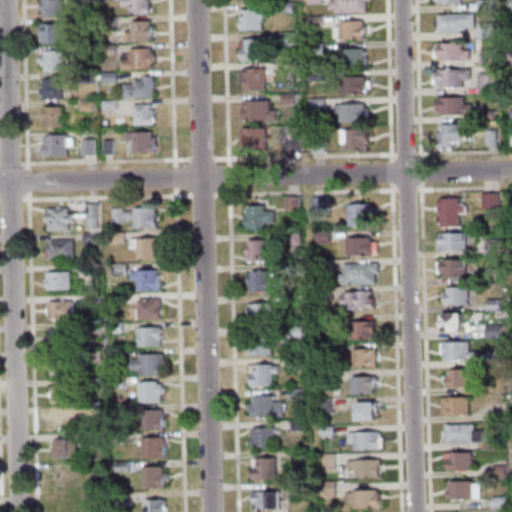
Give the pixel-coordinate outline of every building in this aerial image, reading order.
[(41,0),(60,0),(61,15),(41,16),(41,9),(40,9),(39,1),(41,1),(41,0)] [(147,0),(148,13),(129,14),(129,6),(121,6),(120,0),(147,0)] [(334,12),(334,9),(328,9),(328,0),(365,0),(365,11),(334,12)] [(476,0),(490,0),(490,9),(476,10),(476,0)] [(292,2),(292,12),(278,12),(278,2),(292,2)] [(267,16),(260,17),(261,29),(239,29),(239,10),(267,9),(267,16)] [(473,27),(464,27),(464,31),(437,31),(437,14),(473,13),(473,27)] [(306,27),(305,16),(320,16),(320,26),(306,27)] [(89,17),(90,27),(76,27),(75,18),(89,17)] [(114,28),(99,29),(99,18),(114,17),(114,28)] [(149,21),(149,25),(151,25),(151,36),(149,36),(149,40),(124,41),(124,32),(130,32),(130,28),(131,28),(131,22),(149,21)] [(339,38),(339,22),(361,22),(362,38),(339,38)] [(493,37),(476,38),(476,24),(493,23),(493,37)] [(60,24),(61,32),(70,32),(70,42),(42,43),(42,37),(40,37),(39,24),(60,24)] [(279,45),(279,33),(293,32),(293,45),(279,45)] [(240,39),(261,39),(262,60),(240,60),(239,48),(240,48),(240,39)] [(308,44),(321,43),(322,52),(309,54),(308,44)] [(437,57),(436,43),(461,43),(462,50),(468,50),(468,59),(439,60),(439,57),(437,57)] [(100,44),(114,44),(114,55),(101,55),(100,44)] [(79,55),(78,46),(91,46),(91,55),(79,55)] [(120,54),(130,54),(129,49),(149,48),(150,54),(152,54),(152,62),(150,62),(150,68),(121,69),(120,54)] [(339,49),(362,48),(362,56),(365,56),(365,65),(340,66),(339,49)] [(492,64),(479,65),(479,50),(492,49),(492,64)] [(42,50),(63,50),(63,71),(43,71),(43,65),(41,65),(40,61),(38,61),(38,57),(42,57),(42,50)] [(511,51),(511,63),(503,64),(503,51),(511,51)] [(264,68),(264,89),(242,89),(242,82),(241,83),(240,71),(242,71),(242,69),(264,68)] [(469,80),(461,80),(461,86),(439,86),(439,82),(436,82),(435,70),(468,69),(469,80)] [(101,83),(101,72),(115,71),(115,82),(101,83)] [(323,80),(310,81),(310,71),(323,71),(323,80)] [(91,72),(92,83),(79,83),(78,72),(91,72)] [(477,92),(476,74),(494,73),(494,92),(477,92)] [(153,95),(123,96),(123,84),(133,84),(133,80),(142,79),(142,76),(152,75),(153,95)] [(363,76),(363,93),(341,94),(341,77),(363,76)] [(60,82),(61,97),(41,98),(41,79),(51,78),(51,82),(60,82)] [(282,104),(282,93),(296,93),(296,103),(282,104)] [(436,111),(436,97),(463,97),(463,104),(470,104),(470,114),(439,114),(439,111),(436,111)] [(309,99),(324,98),(324,108),(310,108),(309,99)] [(79,101),(93,100),(93,110),(79,111),(79,101)] [(116,108),(102,109),(102,100),(116,100),(116,108)] [(242,119),(242,101),(268,100),(268,110),(274,109),(275,119),(242,119)] [(149,104),(149,109),(152,109),(152,123),(133,124),(132,104),(149,104)] [(333,113),(333,104),(363,104),(364,108),(367,108),(367,121),(339,121),(339,113),(333,113)] [(41,118),(41,107),(60,106),(60,125),(43,126),(43,118),(41,118)] [(480,111),(494,111),(495,120),(480,120),(480,111)] [(440,124),(462,123),(462,131),(469,131),(469,140),(451,141),(452,147),(437,148),(437,139),(436,139),(436,131),(440,131),(440,124)] [(282,153),(282,127),(292,127),(293,138),(296,138),(297,152),(282,153)] [(239,136),(241,136),(241,128),(264,128),(264,148),(239,149),(239,136)] [(340,143),(340,130),(367,129),(367,141),(364,141),(364,149),(344,150),(344,143),(340,143)] [(485,145),(485,130),(495,130),(496,145),(485,145)] [(132,152),(131,140),(125,141),(124,131),(150,131),(150,138),(153,138),(154,151),(132,152)] [(42,136),(65,136),(65,137),(72,137),(72,145),(65,146),(65,154),(43,155),(42,136)] [(310,138),(323,138),(324,152),(311,152),(310,138)] [(81,154),(81,139),(93,139),(94,154),(81,154)] [(102,140),(112,140),(112,153),(102,153),(102,140)] [(481,208),(481,193),(498,192),(498,207),(481,208)] [(299,210),(284,211),(284,197),(298,197),(299,210)] [(312,212),(312,198),(326,197),(326,212),(312,212)] [(439,226),(439,199),(458,199),(459,205),(464,205),(464,212),(459,212),(459,226),(439,226)] [(96,228),(85,229),(85,204),(95,204),(96,228)] [(347,225),(347,205),(371,204),(371,224),(347,225)] [(245,206),(262,205),(263,211),(272,211),(272,222),(263,222),(263,227),(244,227),(244,214),(246,214),(245,206)] [(67,229),(46,229),(46,223),(45,223),(45,212),(46,212),(46,208),(67,208),(67,214),(73,214),(73,221),(67,221),(67,229)] [(133,227),(133,218),(122,219),(122,223),(111,223),(111,208),(122,208),(122,211),(133,211),(133,208),(154,208),(154,228),(143,228),(143,226),(133,227)] [(123,241),(109,242),(109,232),(123,232),(123,241)] [(315,232),(328,232),(328,241),(315,242),(315,232)] [(436,241),(439,241),(439,233),(465,232),(465,249),(436,250),(436,241)] [(96,233),(96,243),(83,243),(83,234),(96,233)] [(285,245),(285,233),(299,233),(299,244),(285,245)] [(346,254),(346,237),(369,237),(369,240),(372,240),(372,254),(346,254)] [(156,238),(156,243),(157,242),(158,257),(136,258),(136,247),(129,247),(129,238),(156,238)] [(72,257),(45,257),(45,246),(49,246),(49,240),(71,239),(72,257)] [(247,260),(246,240),(263,240),(264,250),(275,250),(275,260),(247,260)] [(485,254),(485,240),(498,240),(498,253),(485,254)] [(436,273),(435,262),(440,262),(440,260),(465,259),(465,276),(443,276),(443,273),(436,273)] [(331,268),(319,269),(319,260),(331,260),(331,268)] [(83,273),(82,264),(96,263),(96,273),(83,273)] [(377,273),(374,273),(374,283),(344,284),(344,281),(337,282),(337,274),(344,274),(344,263),(377,263),(377,273)] [(110,264),(124,264),(124,274),(110,274),(110,264)] [(300,274),(286,275),(285,264),(299,264),(300,274)] [(499,281),(486,282),(486,270),(499,269),(499,281)] [(130,279),(130,271),(155,270),(155,274),(158,274),(158,290),(138,290),(138,279),(130,279)] [(45,271),(69,271),(70,288),(45,289),(45,271)] [(278,275),(278,290),(248,290),(248,274),(250,274),(250,271),(269,271),(269,276),(278,275)] [(443,291),(446,291),(446,287),(467,287),(467,304),(444,304),(443,291)] [(343,292),(371,291),(371,300),(373,300),(373,307),(343,307),(343,292)] [(98,305),(84,305),(84,295),(98,295),(98,305)] [(285,305),(285,296),(300,295),(300,305),(285,305)] [(159,318),(132,318),(131,308),(138,308),(137,299),(159,298),(159,318)] [(485,310),(485,300),(499,300),(499,310),(485,310)] [(70,301),(70,318),(47,318),(47,301),(70,301)] [(248,303),(270,303),(271,322),(248,322),(248,303)] [(461,330),(442,331),(441,313),(460,312),(461,330)] [(374,331),(371,332),(371,337),(350,338),(349,322),(373,321),(374,331)] [(107,333),(107,322),(120,322),(120,333),(107,333)] [(98,333),(87,333),(87,323),(98,323),(98,333)] [(500,337),(486,337),(485,325),(499,325),(500,337)] [(137,327),(159,326),(159,346),(137,346),(137,327)] [(301,336),(288,337),(288,326),(301,326),(301,336)] [(48,329),(71,329),(71,346),(48,346),(48,329)] [(270,333),(270,354),(247,354),(247,341),(250,341),(250,334),(270,333)] [(439,342),(468,341),(468,351),(475,351),(475,359),(443,359),(443,353),(440,353),(439,342)] [(317,353),(317,343),(331,343),(331,352),(317,353)] [(351,349),(375,349),(375,365),(352,366),(351,349)] [(86,361),(86,351),(99,350),(99,361),(86,361)] [(108,351),(121,350),(121,361),(108,361),(108,351)] [(487,351),(501,351),(501,365),(487,366),(487,351)] [(137,354),(162,354),(162,364),(158,364),(159,373),(137,374),(137,370),(130,370),(130,358),(137,358),(137,354)] [(49,374),(49,357),(71,357),(72,374),(49,374)] [(287,367),(287,357),(301,357),(301,367),(287,367)] [(250,385),(250,383),(249,383),(248,365),(271,365),(271,366),(277,365),(277,373),(271,373),(271,385),(250,385)] [(444,376),(448,376),(448,369),(469,369),(469,386),(444,387),(444,376)] [(351,377),(374,377),(374,387),(371,387),(372,393),(351,393),(351,377)] [(100,388),(87,388),(87,378),(100,378),(100,388)] [(123,387),(109,387),(109,378),(123,378),(123,387)] [(160,383),(160,401),(138,401),(138,382),(156,381),(156,383),(160,383)] [(72,384),(73,392),(79,392),(79,403),(50,403),(50,385),(72,384)] [(304,399),(289,399),(289,388),(303,388),(304,399)] [(282,400),(283,416),(251,416),(251,410),(247,410),(246,404),(252,403),(251,396),(271,396),(271,401),(282,400)] [(468,413),(441,414),(441,398),(467,397),(468,413)] [(330,412),(316,412),(316,398),(329,398),(330,412)] [(374,401),(374,419),(355,420),(355,401),(374,401)] [(161,409),(161,429),(140,429),(140,409),(161,409)] [(50,414),(73,413),(73,429),(50,430),(50,414)] [(290,430),(290,419),(304,419),(304,429),(290,430)] [(444,424),(473,424),(473,430),(482,430),(482,441),(473,441),(473,442),(445,443),(445,437),(442,437),(442,430),(445,430),(444,424)] [(318,427),(332,426),(332,436),(319,436),(318,427)] [(250,428),(272,428),(273,447),(251,447),(250,428)] [(347,444),(346,432),(377,432),(378,437),(381,437),(382,447),(378,447),(378,449),(353,449),(353,443),(347,444)] [(88,442),(88,434),(101,433),(101,442),(88,442)] [(124,444),(110,444),(110,435),(124,435),(124,444)] [(141,438),(163,437),(163,457),(141,457),(141,438)] [(51,440),(55,440),(55,439),(66,439),(66,440),(75,440),(75,457),(51,457),(51,440)] [(305,460),(291,461),(291,452),(305,451),(305,460)] [(444,459),(444,453),(470,452),(470,469),(446,469),(446,459),(444,459)] [(334,470),(321,470),(320,454),(333,453),(334,470)] [(274,458),(274,479),(251,479),(251,458),(274,458)] [(378,459),(379,476),(354,476),(354,468),(345,469),(345,461),(353,461),(353,460),(378,459)] [(127,471),(114,471),(113,462),(127,461),(127,471)] [(490,466),(506,466),(506,476),(490,476),(490,466)] [(160,467),(160,474),(166,474),(166,481),(163,481),(163,487),(141,487),(140,467),(160,467)] [(74,469),(74,485),(52,486),(52,469),(74,469)] [(320,496),(319,482),(334,481),(334,495),(320,496)] [(479,498),(447,499),(446,481),(470,481),(471,483),(478,483),(479,498)] [(352,490),(376,490),(376,493),(378,493),(379,507),(352,508),(352,490)] [(111,505),(111,492),(125,492),(126,505),(111,505)] [(251,504),(251,492),(277,492),(277,508),(254,508),(254,504),(251,504)] [(490,497),(504,497),(505,507),(491,507),(490,497)] [(143,511),(143,500),(163,499),(163,511),(143,511)]
